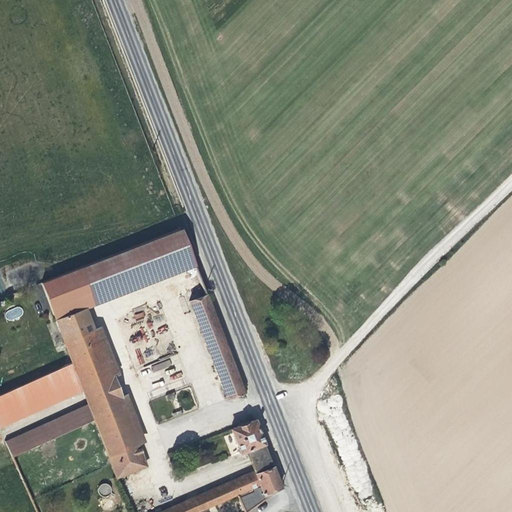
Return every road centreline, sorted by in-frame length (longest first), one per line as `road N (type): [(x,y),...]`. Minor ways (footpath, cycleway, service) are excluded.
road 1 (secondary): [(114,0),(277,420)]
road 2 (unclassified): [(511,183),(277,420)]
road 3 (unknown): [(314,382),(369,511)]
